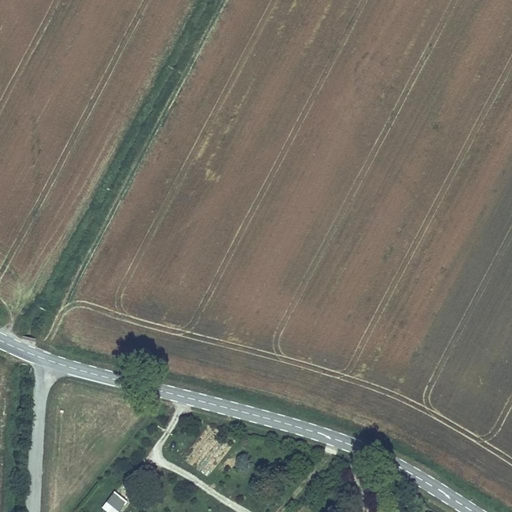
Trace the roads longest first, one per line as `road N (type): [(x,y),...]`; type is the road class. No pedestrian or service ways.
road 1 (secondary): [(0,339),(68,366),(321,434),(391,463),(473,511)]
road 2 (track): [(41,358),(30,511)]
